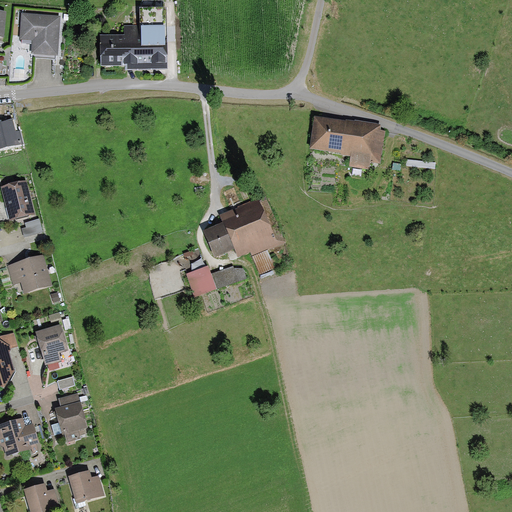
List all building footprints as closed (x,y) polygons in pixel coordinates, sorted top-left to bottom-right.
[(134,38),(96,39),(97,71),(164,69),(162,11),(134,12),(134,38)] [(57,22),(21,20),(20,45),(32,46),(31,58),(55,60),(57,22)] [(382,129),(311,121),(307,152),(378,161),(382,129)] [(15,122),(0,126),(0,153),(22,148),(15,122)] [(25,184),(0,191),(9,224),(34,217),(25,184)] [(229,226),(203,236),(213,261),(236,253),(239,261),(281,245),(265,202),(225,216),(229,226)] [(22,228),(24,237),(43,232),(40,219),(25,223),(26,227),(22,228)] [(42,259),(18,266),(27,298),(51,291),(42,259)] [(208,270),(185,279),(194,301),(247,280),(242,269),(212,281),(208,270)] [(58,330),(35,337),(45,372),(62,367),(59,358),(66,356),(58,330)] [(0,339),(0,389),(13,374),(7,353),(20,350),(16,336),(0,339)] [(72,377),(57,381),(60,390),(75,386),(72,377)] [(62,410),(55,413),(64,439),(89,430),(77,397),(59,403),(62,410)] [(25,420),(0,427),(0,430),(8,459),(38,451),(32,428),(28,429),(25,420)] [(97,470),(68,480),(77,507),(106,498),(97,470)] [(43,488),(23,493),(28,511),(59,511),(60,511),(54,491),(45,493),(43,488)]
